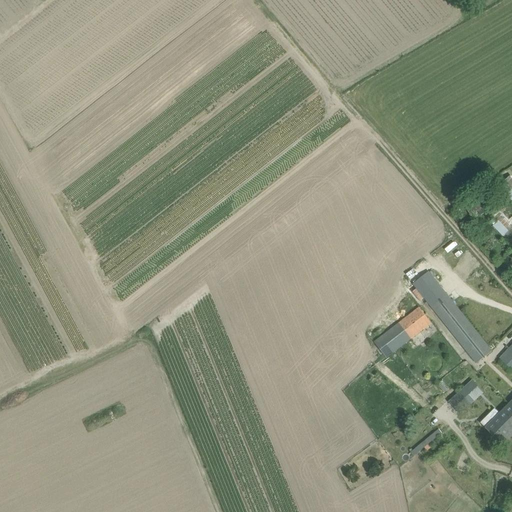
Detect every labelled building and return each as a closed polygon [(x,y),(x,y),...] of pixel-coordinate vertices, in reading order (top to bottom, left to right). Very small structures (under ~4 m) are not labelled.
[(511,179),(510,177),(500,185),(511,199),(511,179)] [(484,208),(493,201),(496,205),(500,202),(494,194),(489,197),(485,191),(464,205),(471,216),(478,211),(481,215),(487,211),(484,208)] [(511,228),(511,225),(493,205),(488,209),(499,220),(509,231),(511,228)] [(503,237),(509,231),(499,220),(493,226),(503,237)] [(429,272),(421,278),(413,284),(476,364),(492,351),(429,272)] [(373,342),(386,359),(430,323),(419,307),(373,342)] [(511,345),(500,359),(507,366),(511,370),(511,345)] [(472,381),(448,403),(459,415),(484,393),(472,381)] [(494,420),(486,428),(491,434),(501,445),(511,433),(511,403),(499,416),(496,412),(491,417),(494,420)] [(442,427),(410,453),(413,456),(424,448),(427,451),(431,448),(428,445),(445,430),(442,427)]
